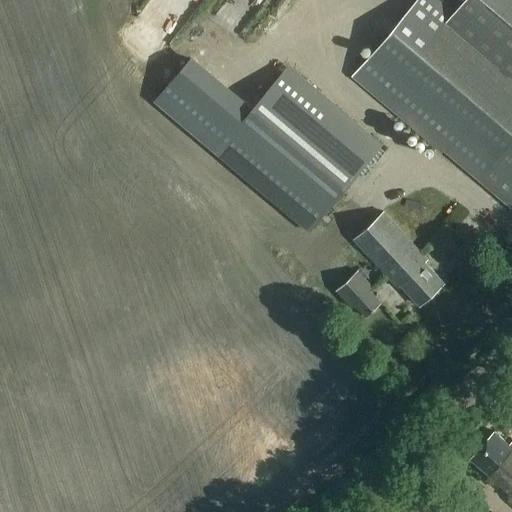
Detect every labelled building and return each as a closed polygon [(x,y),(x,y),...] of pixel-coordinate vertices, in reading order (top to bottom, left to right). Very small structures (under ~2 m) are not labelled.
[(203,0),(179,35),(201,50),(236,0),(203,0)] [(511,0),(465,0),(452,16),(432,0),(416,0),(353,76),(511,208),(511,0)] [(155,101),(309,232),(384,144),(289,64),(253,106),(194,56),(155,101)] [(398,285),(418,306),(442,283),(423,263),(425,261),(382,214),(352,241),(396,288),(398,285)] [(356,307),(366,319),(383,303),(373,292),(376,289),(358,270),(335,292),(353,310),(356,307)] [(493,434),(471,459),(489,476),(485,480),(511,504),(511,441),(510,440),(505,445),(493,434)]
